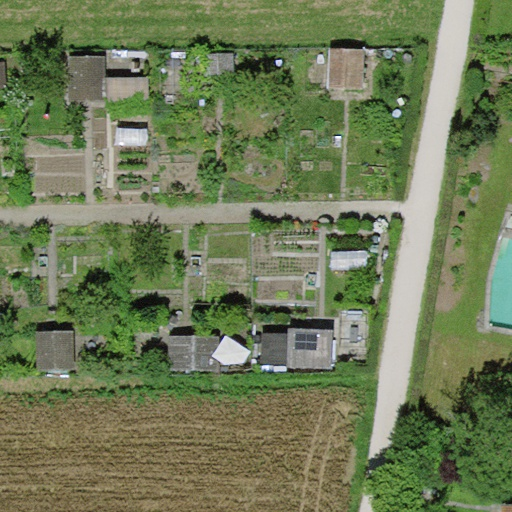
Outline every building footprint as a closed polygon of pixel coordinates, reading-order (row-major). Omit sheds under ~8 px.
[(367,50),(328,48),(326,90),(365,91),(367,50)] [(237,53),(203,55),(204,83),(238,82),(237,53)] [(107,56),(69,57),(69,102),(107,102),(107,56)] [(0,87),(9,87),(7,63),(0,62),(0,87)] [(335,332),(291,330),(290,368),(333,370),(335,332)] [(75,333),(38,334),(39,374),(76,373),(75,333)] [(221,337),(171,337),(171,371),(221,371),(221,337)]
